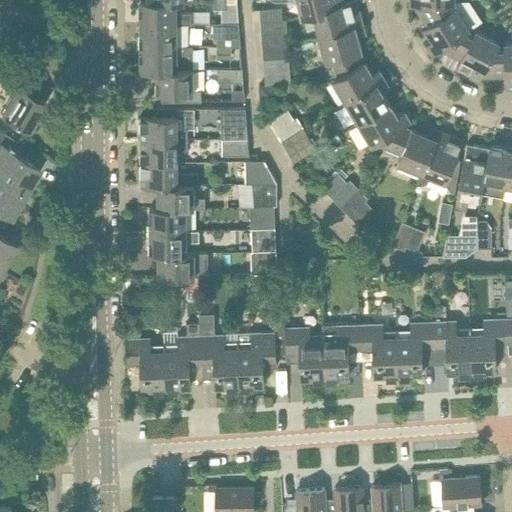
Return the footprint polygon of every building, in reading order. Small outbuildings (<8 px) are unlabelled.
[(175,0),(165,0),(140,0),(140,23),(176,23),(192,23),(191,11),(175,11),(175,0)] [(237,11),(237,0),(213,0),(213,8),(228,8),(228,11),(237,11)] [(277,0),(278,0),(298,0),(302,15),(314,12),(314,11),(345,2),(344,1),(344,0),(277,0)] [(363,23),(356,0),(349,0),(344,1),(345,2),(314,11),(314,12),(320,35),(363,23)] [(414,2),(414,3),(428,24),(425,25),(433,37),(427,42),(433,52),(440,47),(439,47),(464,30),(465,31),(482,19),(469,0),(458,0),(455,0),(444,1),(443,0),(414,2)] [(287,31),(286,18),(261,20),(262,33),(283,31),(287,31)] [(228,22),(225,22),(207,23),(206,38),(216,38),(216,45),(231,45),(231,38),(228,37),(228,22)] [(176,23),(140,23),(141,46),(176,45),(176,23)] [(363,23),(320,35),(327,59),(332,57),(338,75),(361,62),(358,51),(362,50),(358,36),(366,33),(363,23)] [(472,35),(465,31),(464,30),(439,47),(440,47),(460,58),(456,68),(479,80),(481,76),(480,76),(494,49),(495,49),(499,41),(476,28),(472,35)] [(284,44),(283,31),(262,33),(263,58),(289,56),(288,44),(284,44)] [(505,49),(495,49),(494,49),(480,76),(481,76),(506,75),(507,85),(511,85),(511,41),(505,41),(505,49)] [(289,69),(288,44),(289,56),(263,58),(265,83),(276,82),(291,81),(289,69)] [(193,67),(193,46),(141,46),(141,69),(157,69),(176,68),(192,68),(193,67)] [(372,72),(365,59),(361,62),(338,76),(338,75),(334,78),(347,100),(384,77),(379,68),(372,72)] [(243,81),(242,67),(217,68),(218,81),(243,81)] [(192,90),(192,68),(176,68),(157,69),(157,92),(162,92),(162,100),(201,100),(201,90),(192,90)] [(9,71),(1,86),(13,93),(1,112),(29,128),(45,101),(38,97),(38,71),(9,71)] [(390,86),(384,77),(347,100),(359,121),(390,102),(383,90),(390,86)] [(244,89),(232,89),(232,100),(245,99),(244,89)] [(397,114),(390,102),(359,121),(372,142),(374,141),(401,125),(402,125),(410,120),(404,110),(397,114)] [(297,116),(292,119),(286,109),(269,119),(282,140),(303,126),(297,116)] [(178,127),(177,114),(141,115),(141,118),(137,118),(137,128),(141,128),(142,138),(187,138),(187,127),(178,127)] [(246,123),(221,123),(221,138),(222,138),(247,137),(246,123)] [(374,141),(402,153),(399,160),(422,170),(418,179),(419,179),(439,129),(429,125),(426,133),(412,127),(412,129),(402,125),(401,125),(374,141)] [(310,137),(303,126),(282,140),(288,151),(305,140),(310,137)] [(462,139),(439,129),(419,179),(427,183),(431,173),(444,179),(444,181),(451,190),(455,191),(460,159),(455,157),(462,139)] [(248,154),(247,137),(222,138),(222,155),(248,154)] [(187,149),(187,138),(142,138),(142,161),(178,161),(178,149),(187,149)] [(466,146),(462,171),(461,177),(458,192),(481,196),(484,181),(484,180),(487,160),(489,146),(473,143),(472,147),(466,146)] [(39,167),(2,144),(0,146),(0,160),(1,161),(0,163),(0,176),(25,191),(39,167)] [(511,148),(489,145),(489,146),(487,160),(484,180),(484,181),(506,185),(511,151),(511,148)] [(277,182),(264,159),(250,160),(245,160),(246,182),(252,182),(277,182)] [(178,173),(178,161),(142,161),(142,185),(195,183),(194,172),(178,173)] [(323,187),(332,196),(341,205),(359,187),(350,179),(347,181),(344,178),(348,174),(343,169),(323,187)] [(25,191),(0,176),(0,209),(10,215),(25,191)] [(277,205),(277,182),(252,182),(246,182),(246,183),(241,183),(242,206),(245,206),(250,206),(254,206),(254,205),(274,205),(277,205)] [(194,197),(195,183),(158,184),(158,206),(186,206),(204,207),(204,197),(194,197)] [(368,197),(359,187),(341,205),(350,214),(368,197)] [(275,227),(274,205),(254,205),(254,206),(250,206),(252,228),(256,227),(275,227)] [(186,206),(158,206),(150,206),(150,229),(186,229),(186,206)] [(491,218),(477,218),(477,233),(478,247),(491,247),(491,227),(491,218)] [(425,230),(402,220),(393,244),(405,249),(406,245),(417,250),(425,230)] [(276,250),(275,227),(256,227),(252,228),(252,250),(276,250)] [(199,240),(199,229),(186,229),(150,229),(150,253),(159,253),(159,252),(187,252),(187,241),(199,240)] [(478,247),(477,233),(447,234),(443,256),(465,256),(477,247),(478,247)] [(0,268),(15,243),(0,234),(0,268)] [(277,272),(276,250),(252,250),(252,251),(251,251),(251,273),(260,273),(275,273),(277,272)] [(187,252),(159,252),(159,253),(159,275),(208,275),(208,251),(187,252)] [(483,324),(470,325),(472,369),(497,368),(496,343),(507,342),(506,316),(483,317),(483,324)] [(456,318),(447,318),(433,319),(434,345),(447,345),(448,371),(472,369),(470,325),(456,326),(456,318)] [(410,328),(397,329),(399,372),(423,371),(422,346),(434,345),(433,319),(410,320),(410,328)] [(165,343),(166,386),(191,385),(190,360),(202,359),(201,333),(200,320),(186,320),(186,334),(177,334),(178,342),(165,343)] [(383,321),(374,321),(360,322),(361,348),(373,348),(374,374),(399,372),(397,329),(383,329),(383,321)] [(361,348),(360,322),(323,323),(324,331),(325,376),(350,375),(349,349),(361,348)] [(273,324),(274,329),(237,331),(238,345),(240,383),(264,382),(263,357),(276,356),(276,352),(287,352),(286,324),(273,324)] [(309,324),(286,324),(287,352),(300,351),(301,377),(325,376),(324,331),(309,332),(309,324)] [(224,332),(214,333),(201,333),(202,359),(214,359),(215,384),(240,383),(238,345),(237,339),(224,340),(224,332)] [(151,335),(140,335),(126,336),(128,372),(141,372),(142,388),(166,386),(165,343),(151,343),(151,335)] [(444,505),(459,504),(482,502),(480,475),(442,477),(444,505)] [(400,482),(402,510),(414,509),(412,481),(400,482)] [(400,482),(372,484),(374,506),(364,507),(364,511),(402,511),(402,510),(400,482)] [(254,511),(254,485),(216,486),(216,511),(254,511)] [(363,511),(362,485),(334,487),(336,509),(326,510),(325,511),(363,511)] [(325,511),(326,510),(324,487),(297,489),(297,502),(287,503),(288,511),(325,511)] [(164,511),(164,496),(152,497),(152,511),(164,511)] [(164,511),(176,511),(177,496),(164,496),(164,511)]
